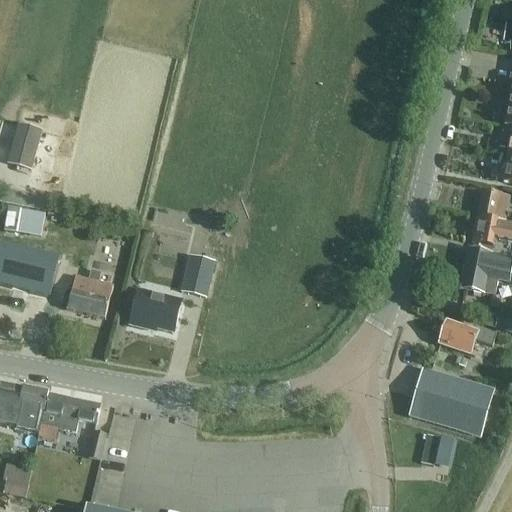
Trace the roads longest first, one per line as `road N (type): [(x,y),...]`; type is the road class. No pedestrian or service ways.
road 1 (tertiary): [(349,372),(378,334),(466,0)]
road 2 (tertiary): [(349,372),(263,402),(84,385),(0,368)]
road 3 (residential): [(378,511),(369,418),(349,372)]
